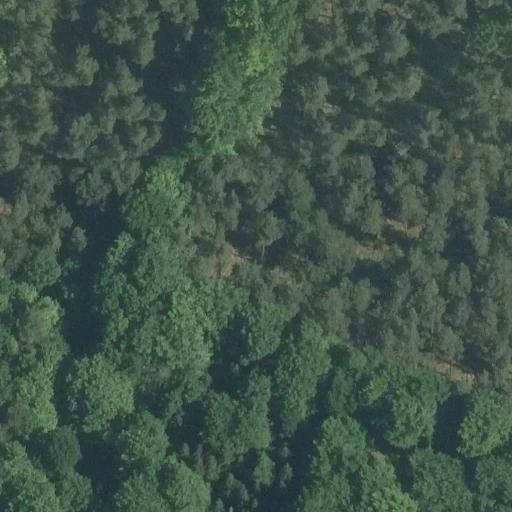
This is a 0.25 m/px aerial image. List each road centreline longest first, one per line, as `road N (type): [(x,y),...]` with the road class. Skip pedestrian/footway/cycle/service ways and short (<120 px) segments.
road 1 (track): [(504,511),(103,357)]
road 2 (track): [(236,0),(103,357)]
road 3 (track): [(103,357),(39,511)]
